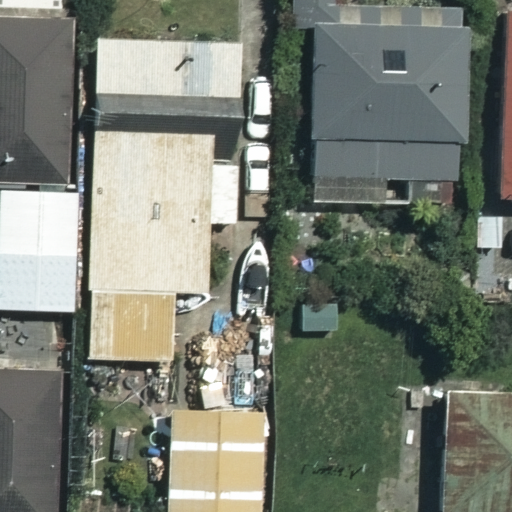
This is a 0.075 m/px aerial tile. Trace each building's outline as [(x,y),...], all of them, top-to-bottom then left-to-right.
[(333,0),(287,0),(287,25),(308,26),(304,176),(454,180),(459,4),(334,0),(333,0)] [(471,207),(511,209),(511,2),(483,1),(471,207)] [(57,23),(0,22),(0,310),(63,311),(64,193),(55,193),(57,23)] [(198,135),(224,135),(225,43),(79,41),(77,362),(163,360),(163,345),(182,346),(183,294),(196,294),(197,223),(226,224),(227,156),(198,156),(198,135)] [(163,360),(158,511),(253,511),(258,348),(182,346),(163,345),(163,360)] [(47,511),(47,372),(0,372),(0,511),(47,511)] [(511,511),(511,394),(431,390),(424,511),(511,511)] [(345,511),(344,482),(295,484),(295,511),(345,511)]
